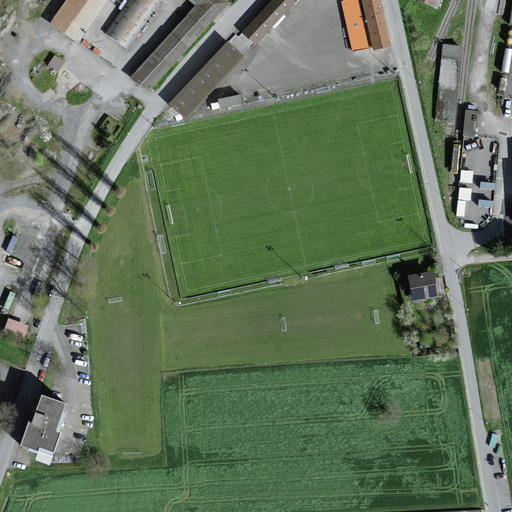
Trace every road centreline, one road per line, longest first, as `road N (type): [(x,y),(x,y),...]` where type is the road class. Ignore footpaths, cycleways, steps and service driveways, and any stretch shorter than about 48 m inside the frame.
road 1 (residential): [(248,0),(140,124),(101,190),(0,467)]
road 2 (residential): [(391,0),(450,265),(492,511)]
